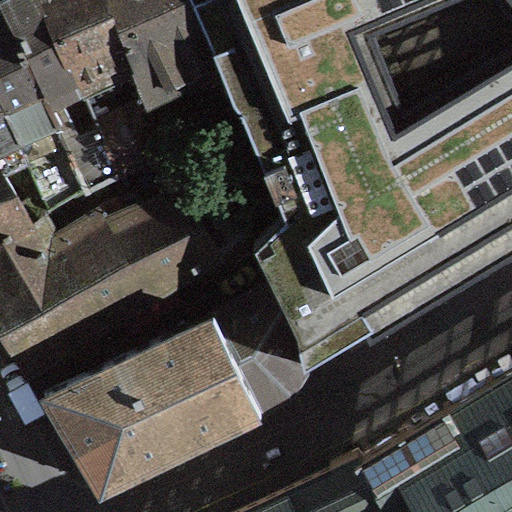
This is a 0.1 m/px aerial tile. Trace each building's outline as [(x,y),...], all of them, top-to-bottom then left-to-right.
[(82,84),(42,0),(0,0),(49,101),(82,84)] [(49,101),(0,0),(0,98),(17,137),(50,209),(88,186),(73,155),(49,101)] [(135,65),(109,0),(42,0),(82,84),(84,89),(135,65)] [(197,0),(109,0),(135,65),(145,92),(168,151),(247,111),(197,0)] [(274,273),(306,356),(366,321),(370,329),(511,244),(511,0),(197,0),(247,111),(286,208),(256,237),(274,273)] [(106,139),(122,170),(168,151),(145,92),(94,116),(106,139)] [(0,144),(17,137),(0,98),(0,144)] [(73,155),(88,186),(122,170),(106,139),(73,155)] [(0,164),(0,234),(32,220),(0,164)] [(32,220),(0,234),(0,310),(34,368),(215,254),(178,186),(106,217),(99,205),(52,234),(40,215),(32,220)] [(56,406),(101,483),(267,403),(290,392),(307,360),(306,356),(274,273),(45,388),(56,406)] [(511,511),(511,360),(361,451),(358,445),(215,511),(511,511)]
